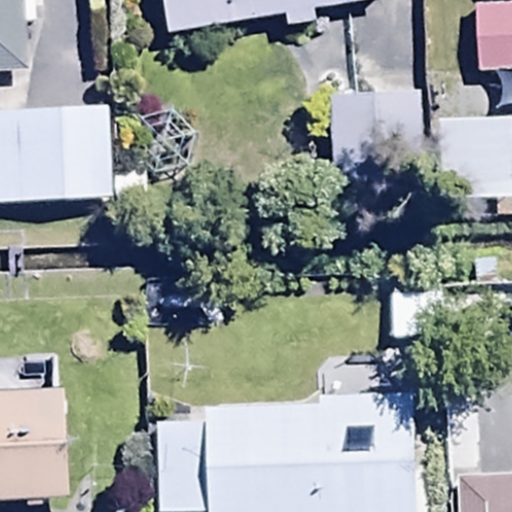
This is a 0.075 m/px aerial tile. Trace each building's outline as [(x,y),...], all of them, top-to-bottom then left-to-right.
[(0,0),(0,79),(30,78),(25,0),(0,0)] [(383,0),(165,0),(173,47),(290,28),(291,36),(320,32),(318,17),(384,6),(383,0)] [(511,13),(480,15),(483,84),(511,82),(511,13)] [(419,110),(335,111),(336,183),(420,182),(419,110)] [(113,117),(0,119),(0,213),(115,210),(113,117)] [(444,279),(393,279),(393,349),(444,350),(444,279)] [(158,437),(159,511),(420,511),(418,405),(389,406),(388,368),(354,369),(355,405),(320,406),(320,419),(212,421),(212,435),(158,437)] [(75,511),(74,407),(0,408),(0,511),(75,511)] [(511,511),(511,481),(459,481),(459,511),(511,511)]
